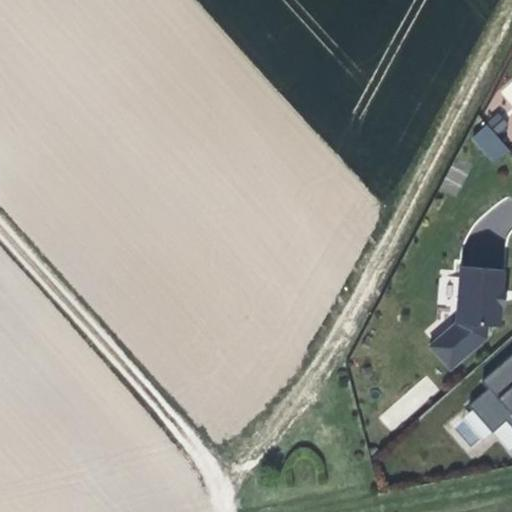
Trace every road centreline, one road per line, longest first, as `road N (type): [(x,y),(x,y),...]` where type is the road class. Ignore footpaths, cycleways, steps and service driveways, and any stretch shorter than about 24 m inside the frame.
road 1 (track): [(198,449),(294,374),(510,0)]
road 2 (track): [(212,511),(198,449),(0,231)]
road 3 (track): [(361,511),(511,480)]
